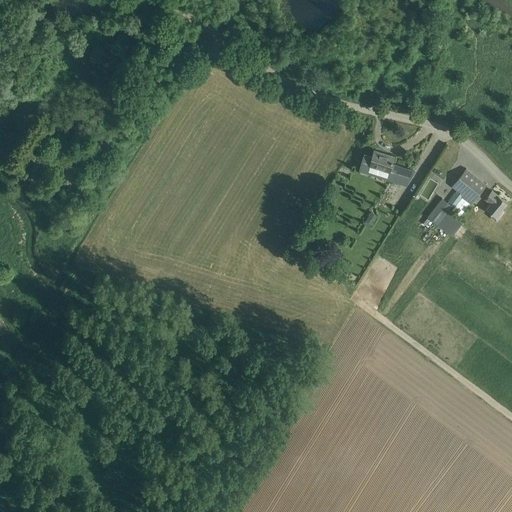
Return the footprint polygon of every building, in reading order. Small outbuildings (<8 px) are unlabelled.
[(374,151),(372,157),(364,154),(359,170),(407,185),(412,170),(391,163),(393,157),(374,151)] [(486,184),(466,168),(452,186),(472,202),(486,184)] [(500,211),(507,203),(492,190),(485,198),(491,203),(486,209),(492,214),(491,216),(496,220),(503,213),(500,211)] [(464,221),(449,208),(451,205),(442,199),(428,217),(436,224),(452,237),(464,221)] [(332,275),(343,279),(346,269),(335,266),(332,275)]
